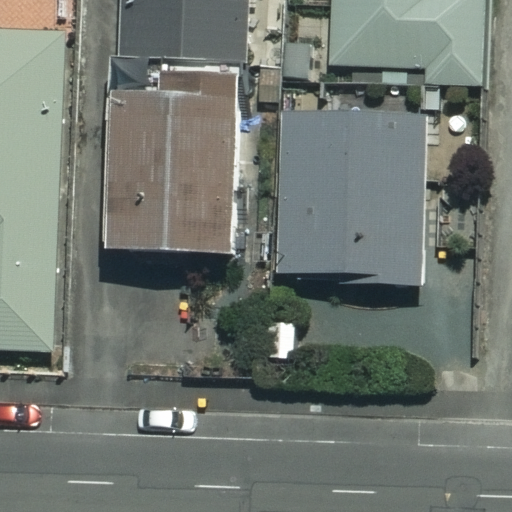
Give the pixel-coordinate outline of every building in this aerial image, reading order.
[(124,0),(121,75),(247,81),(250,0),(124,0)] [(339,0),(337,70),(435,73),(434,88),(486,89),(488,0),(339,0)] [(0,355),(57,358),(67,41),(0,38),(0,355)] [(247,81),(121,75),(113,261),(239,267),(247,81)] [(419,290),(426,124),(287,118),(280,284),(419,290)]
